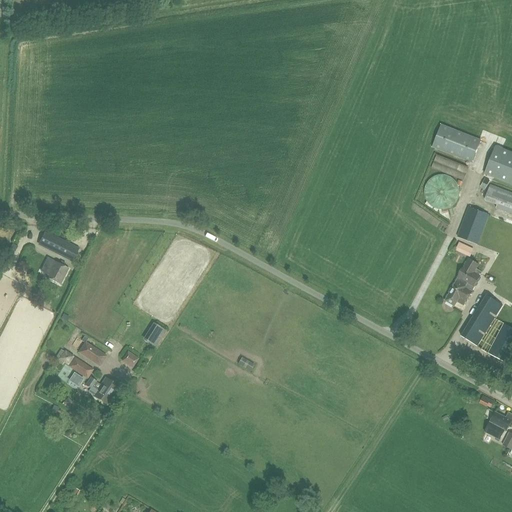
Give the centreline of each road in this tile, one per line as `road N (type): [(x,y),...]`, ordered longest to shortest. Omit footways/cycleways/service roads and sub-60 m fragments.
road 1 (unclassified): [(511,401),(186,227),(0,214)]
road 2 (track): [(328,511),(429,356)]
road 3 (unknown): [(45,511),(122,382),(102,357)]
